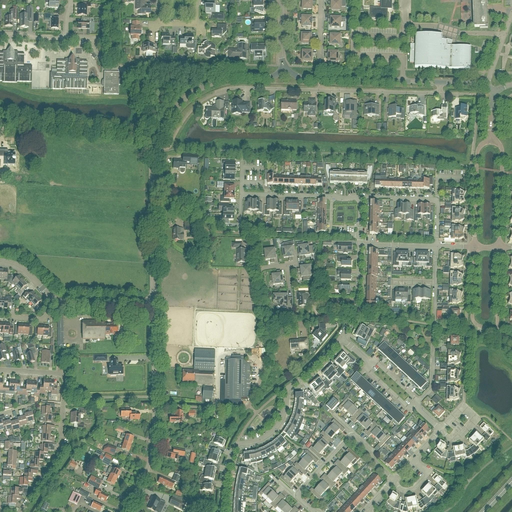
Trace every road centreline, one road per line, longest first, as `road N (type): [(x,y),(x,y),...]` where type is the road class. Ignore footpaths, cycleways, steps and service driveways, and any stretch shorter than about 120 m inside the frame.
road 1 (residential): [(222,511),(236,445),(277,426),(287,389),(341,337)]
road 2 (residential): [(20,511),(59,453),(64,378),(0,369)]
road 3 (residential): [(154,407),(248,405),(270,336)]
road 4 (tertiary): [(153,302),(157,140)]
road 5 (residential): [(402,81),(403,57),(353,55),(353,36),(403,37),(403,26)]
road 6 (tertiary): [(284,69),(194,91),(157,140)]
road 7 (track): [(109,0),(111,53),(140,91),(148,137)]
